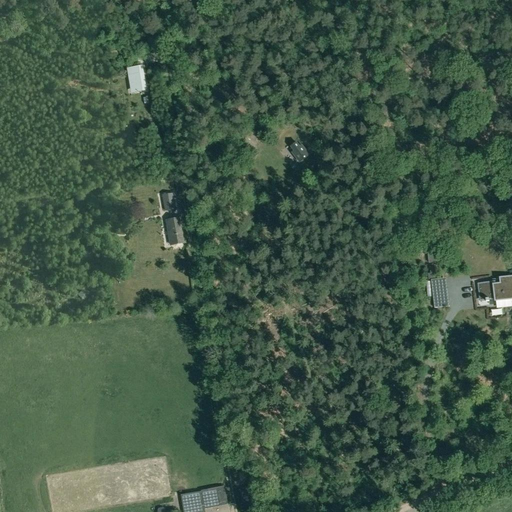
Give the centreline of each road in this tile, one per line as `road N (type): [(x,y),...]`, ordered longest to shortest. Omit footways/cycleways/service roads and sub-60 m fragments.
road 1 (track): [(165,0),(235,511)]
road 2 (unclassified): [(389,511),(511,464)]
